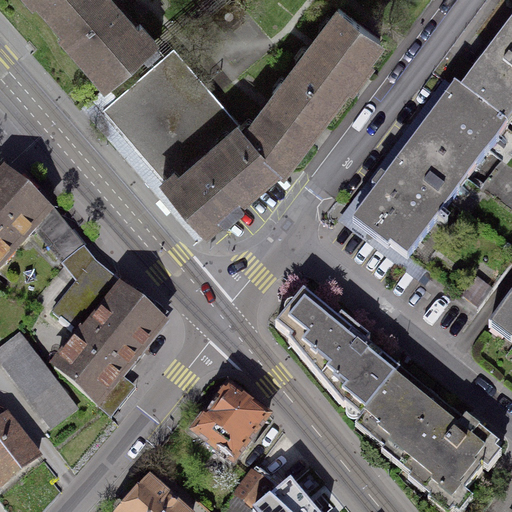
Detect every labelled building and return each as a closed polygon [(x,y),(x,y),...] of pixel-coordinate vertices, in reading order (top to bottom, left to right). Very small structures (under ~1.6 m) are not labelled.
[(38,0),(50,13),(65,0),(38,0)] [(114,2),(112,0),(65,0),(50,13),(95,63),(91,66),(106,83),(155,41),(140,24),(136,27),(114,2)] [(380,39),(339,7),(292,69),(313,84),(306,93),(327,109),(354,74),(380,39)] [(511,38),(502,52),(462,102),(508,139),(511,134),(511,38)] [(245,130),(246,130),(239,123),(174,47),(103,107),(135,145),(167,182),(167,183),(205,227),(221,214),(225,216),(233,210),(241,203),(238,199),(278,165),(278,164),(245,130)] [(313,84),(292,69),(246,130),(245,130),(278,164),(278,165),(283,169),(312,130),(327,109),(306,93),(313,84)] [(462,102),(455,97),(409,157),(352,230),(406,271),(508,139),(462,102)] [(49,214),(5,175),(0,181),(0,267),(37,227),(47,216),(49,214)] [(53,246),(64,237),(47,216),(37,227),(53,246)] [(64,237),(53,246),(51,247),(65,265),(80,253),(66,235),(64,237)] [(145,310),(92,266),(53,313),(61,320),(59,322),(71,332),(73,330),(81,337),(53,370),(97,407),(164,326),(158,320),(159,319),(153,314),(146,308),(145,310)] [(337,325),(302,295),(274,329),(290,343),(289,352),(341,412),(361,428),(398,382),(402,377),(368,349),(371,345),(357,333),(342,320),(337,325)] [(511,298),(494,323),(511,336),(511,298)] [(76,410),(19,337),(0,351),(0,361),(52,429),(76,410)] [(459,429),(398,382),(361,428),(357,434),(384,456),(381,462),(410,484),(426,501),(427,508),(434,511),(467,511),(474,504),(465,495),(482,472),(487,477),(505,456),(479,440),(486,430),(468,418),(459,429)] [(267,419),(228,389),(194,433),(233,463),(267,419)] [(19,441),(0,416),(0,484),(38,455),(24,437),(19,441)] [(327,511),(297,474),(256,508),(259,511),(327,511)] [(180,511),(151,485),(126,511),(180,511)]
